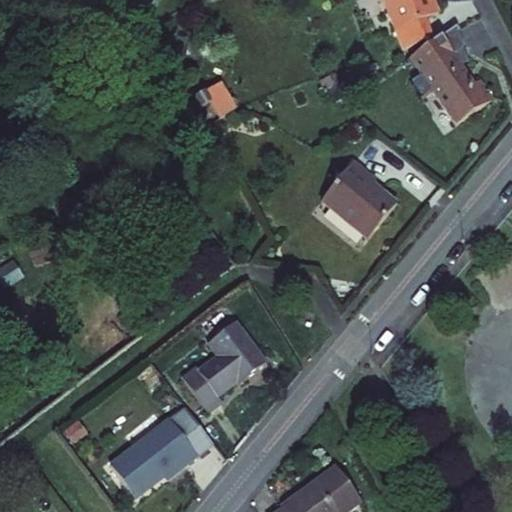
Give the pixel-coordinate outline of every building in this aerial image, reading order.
[(390,0),(403,31),(446,13),(440,0),(390,0)] [(418,57),(429,75),(420,81),(431,98),(441,91),(463,125),(501,99),(488,80),(482,84),(470,65),(476,61),(467,48),(470,46),(462,34),(463,33),(460,29),(418,57)] [(228,82),(213,91),(227,115),(242,106),(228,82)] [(372,241),(400,207),(385,194),(384,193),(382,194),(382,195),(374,189),(379,184),(356,165),(325,203),(372,241)] [(190,382),(216,416),(230,406),(225,399),(244,386),(246,389),(274,368),(242,326),(214,346),(225,361),(205,376),(203,373),(190,382)] [(118,470),(142,501),(190,464),(192,468),(204,459),(177,424),(118,470)] [(272,511),(336,511),(356,498),(330,464),(277,503),(280,507),(272,511)]
